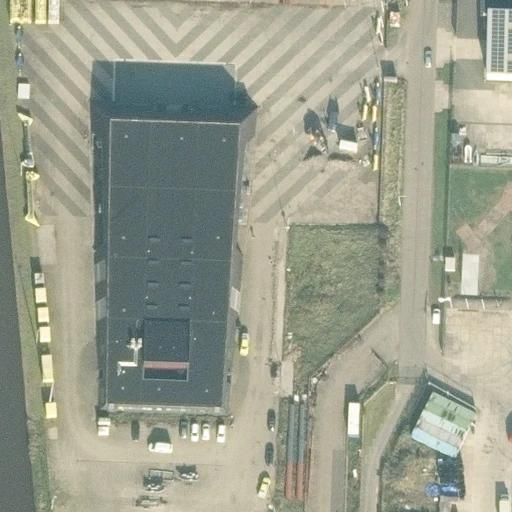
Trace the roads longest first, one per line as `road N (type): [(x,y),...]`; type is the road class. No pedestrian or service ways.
road 1 (unknown): [(191,452),(239,449),(258,396),(266,51)]
road 2 (unclassified): [(421,0),(410,370)]
